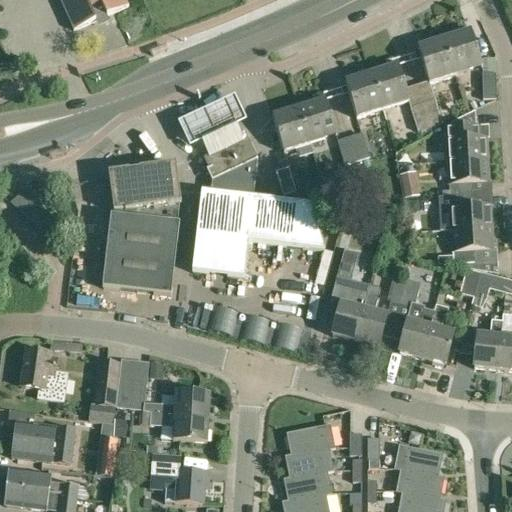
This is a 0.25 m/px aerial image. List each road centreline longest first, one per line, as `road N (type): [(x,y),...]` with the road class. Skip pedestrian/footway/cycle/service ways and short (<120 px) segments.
road 1 (secondary): [(0,135),(239,54),(358,0)]
road 2 (residential): [(256,368),(100,329),(2,327)]
road 3 (residential): [(483,422),(256,368)]
road 4 (residential): [(242,511),(256,368)]
